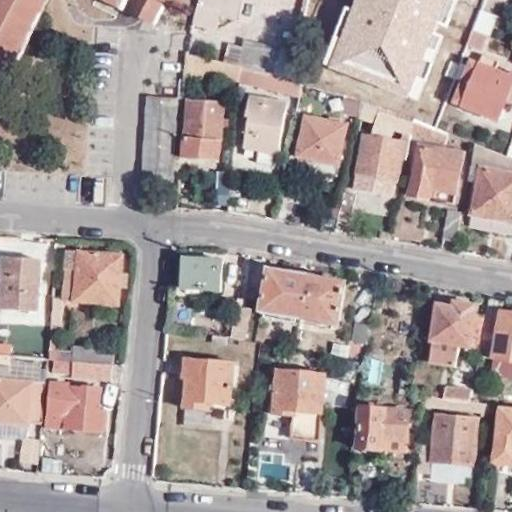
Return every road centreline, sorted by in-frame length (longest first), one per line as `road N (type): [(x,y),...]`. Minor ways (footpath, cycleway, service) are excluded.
road 1 (residential): [(150,227),(223,232),(511,285)]
road 2 (residential): [(150,227),(131,511)]
road 3 (residential): [(0,217),(150,227)]
